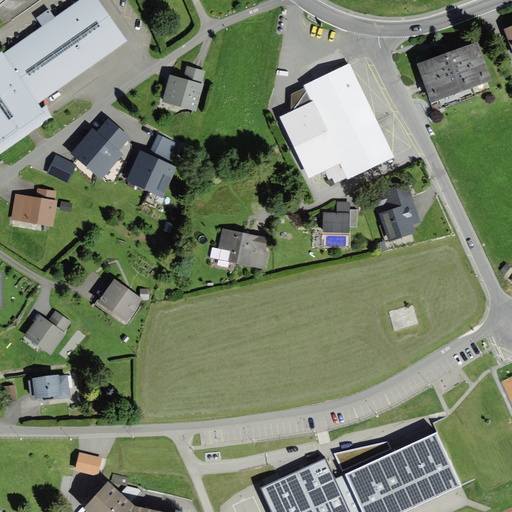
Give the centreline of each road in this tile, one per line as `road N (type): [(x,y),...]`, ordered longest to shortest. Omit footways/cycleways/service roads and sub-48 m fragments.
road 1 (residential): [(0,431),(181,428),(322,409),(366,395),(509,321)]
road 2 (unclassified): [(379,29),(382,58),(509,321)]
road 3 (residential): [(0,179),(209,32)]
road 4 (tertiary): [(379,29),(437,23),(497,0)]
